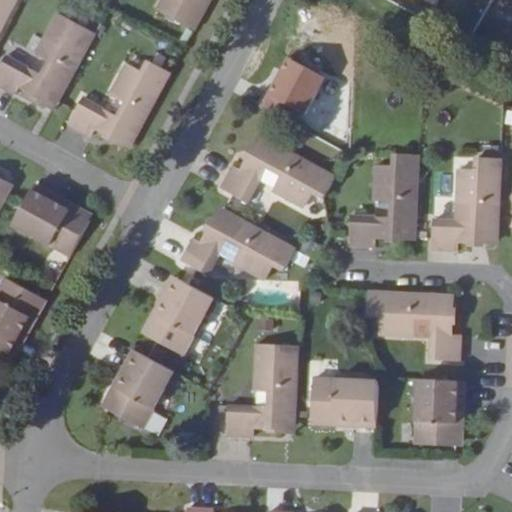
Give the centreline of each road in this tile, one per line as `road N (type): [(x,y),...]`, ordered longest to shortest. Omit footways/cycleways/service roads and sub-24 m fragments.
road 1 (residential): [(46,465),(472,483),(509,428),(511,404)]
road 2 (residential): [(154,206),(63,375),(46,424),(46,465)]
road 3 (residential): [(266,0),(154,206)]
road 4 (residential): [(334,272),(496,280),(511,295)]
road 5 (residential): [(0,126),(154,206)]
